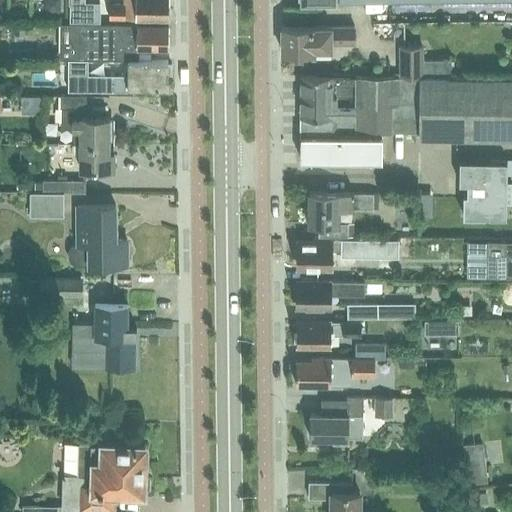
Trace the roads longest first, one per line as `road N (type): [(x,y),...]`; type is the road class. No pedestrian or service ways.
road 1 (residential): [(196,0),(202,511)]
road 2 (residential): [(265,511),(262,164)]
road 3 (secondary): [(231,511),(226,165)]
road 4 (secondary): [(226,165),(225,0)]
road 5 (residential): [(262,164),(260,0)]
